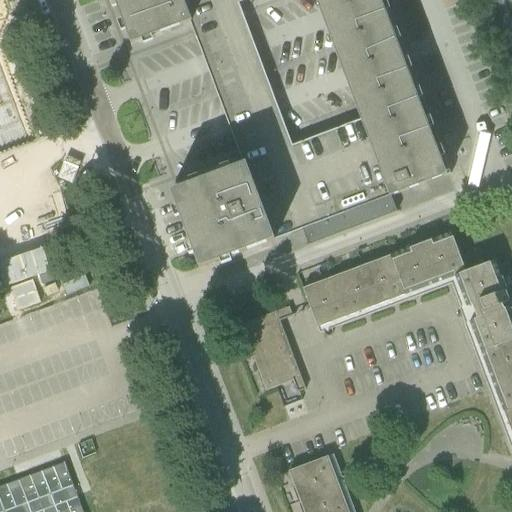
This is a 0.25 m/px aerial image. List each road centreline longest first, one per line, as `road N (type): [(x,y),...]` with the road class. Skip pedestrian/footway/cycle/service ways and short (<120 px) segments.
road 1 (residential): [(227,455),(55,0)]
road 2 (residential): [(335,414),(461,367),(440,311),(314,359)]
